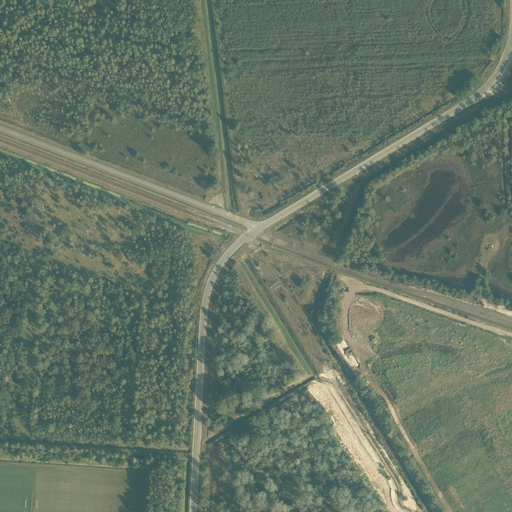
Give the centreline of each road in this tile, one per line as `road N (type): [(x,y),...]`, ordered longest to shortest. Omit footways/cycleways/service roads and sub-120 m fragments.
road 1 (tertiary): [(259,228),(474,97),(501,67),(511,36)]
road 2 (tertiary): [(193,511),(205,298),(223,259),(259,228)]
road 3 (unclassified): [(259,228),(0,128)]
road 4 (track): [(511,335),(357,287)]
